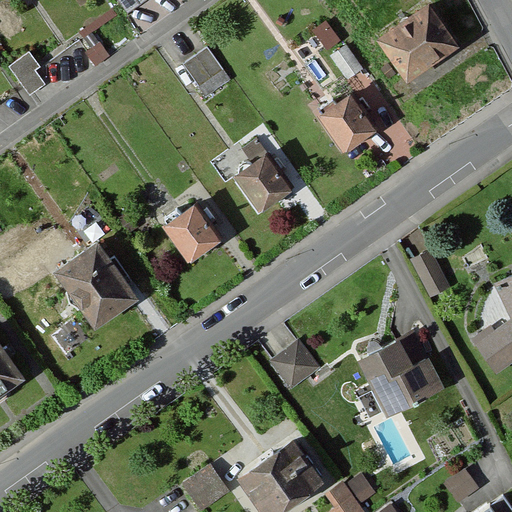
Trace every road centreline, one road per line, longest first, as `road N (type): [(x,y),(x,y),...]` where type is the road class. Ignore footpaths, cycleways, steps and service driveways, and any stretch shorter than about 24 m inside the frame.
road 1 (residential): [(511,125),(0,486)]
road 2 (residential): [(200,0),(0,145)]
